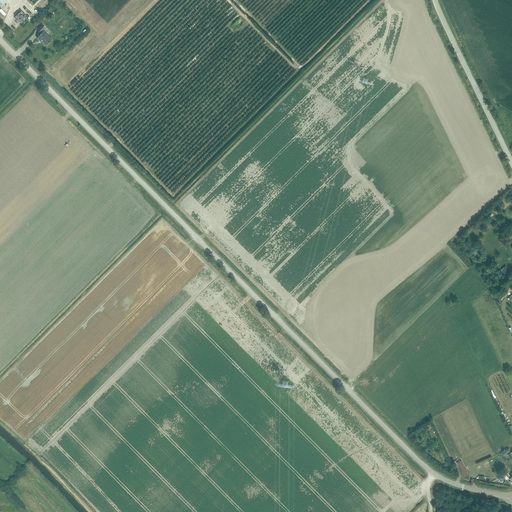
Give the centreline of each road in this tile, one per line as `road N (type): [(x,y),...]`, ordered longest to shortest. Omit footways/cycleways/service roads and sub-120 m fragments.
road 1 (unclassified): [(511,499),(431,473),(0,42)]
road 2 (tertiary): [(511,165),(433,0)]
